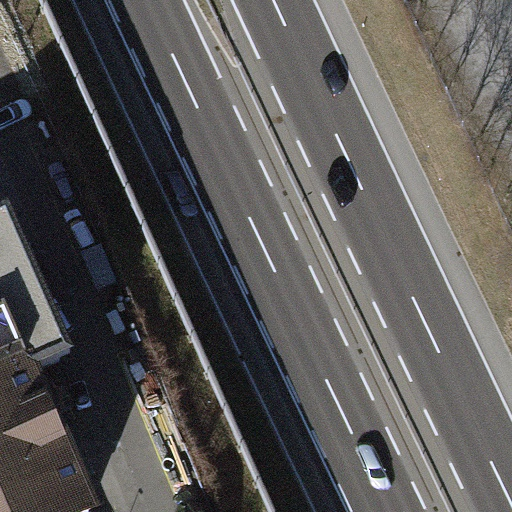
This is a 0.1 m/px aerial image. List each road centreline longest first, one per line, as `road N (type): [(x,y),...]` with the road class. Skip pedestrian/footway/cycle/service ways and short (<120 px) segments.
road 1 (motorway): [(147,0),(388,511)]
road 2 (motorway): [(511,499),(277,0)]
road 3 (unknown): [(0,206),(81,342),(157,511)]
